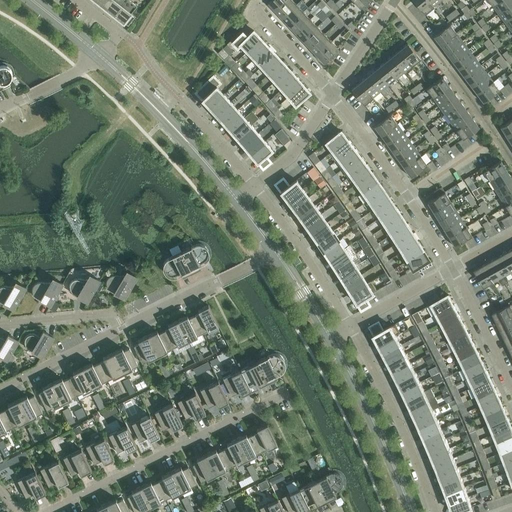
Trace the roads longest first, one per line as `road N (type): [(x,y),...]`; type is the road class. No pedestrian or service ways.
road 1 (residential): [(48,511),(292,393)]
road 2 (residential): [(435,511),(350,326)]
road 3 (tertiary): [(237,199),(101,57)]
road 4 (tertiary): [(409,511),(330,337)]
road 5 (residential): [(118,332),(275,254)]
road 6 (residential): [(350,326),(255,185)]
road 7 (residential): [(511,395),(453,269)]
road 8 (residential): [(0,390),(118,332)]
road 9 (residential): [(255,185),(286,168),(337,89)]
road 10 (residential): [(408,194),(337,89)]
road 11 (residential): [(0,327),(108,317),(118,332)]
road 12 (residential): [(337,89),(254,0)]
